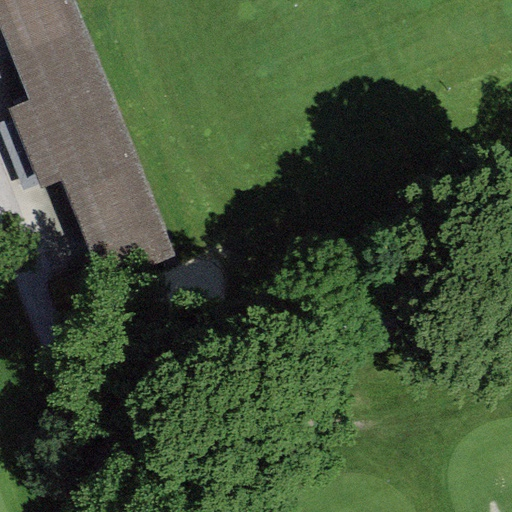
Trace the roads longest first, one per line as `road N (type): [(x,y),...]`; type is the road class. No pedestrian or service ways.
road 1 (track): [(511,262),(92,428)]
road 2 (track): [(0,199),(125,511)]
